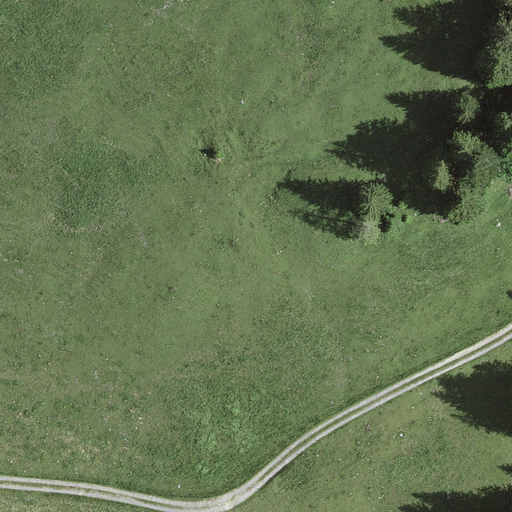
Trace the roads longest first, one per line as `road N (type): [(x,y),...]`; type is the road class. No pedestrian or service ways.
road 1 (track): [(196,511),(234,501),(358,407),(511,331)]
road 2 (track): [(0,483),(194,511)]
